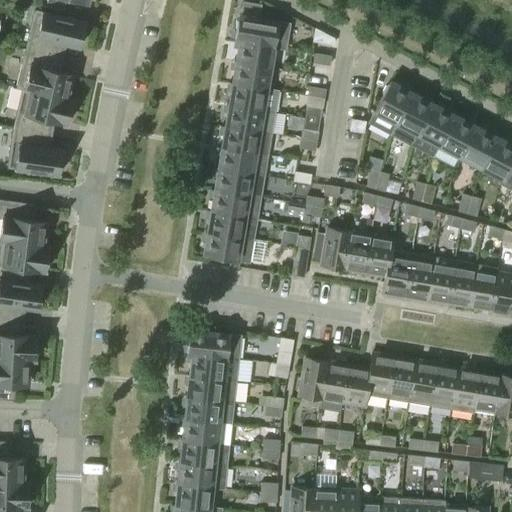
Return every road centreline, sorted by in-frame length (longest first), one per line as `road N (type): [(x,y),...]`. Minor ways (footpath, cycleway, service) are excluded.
road 1 (residential): [(372,321),(84,274)]
road 2 (residential): [(92,200),(134,0)]
road 3 (residential): [(511,122),(350,35)]
road 4 (residential): [(326,174),(350,35)]
road 5 (residential): [(70,411),(84,274)]
